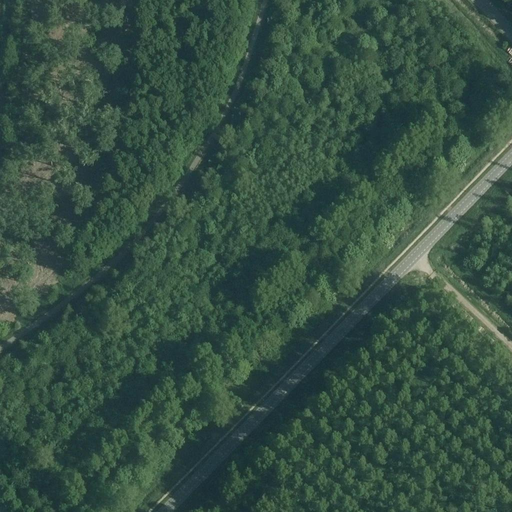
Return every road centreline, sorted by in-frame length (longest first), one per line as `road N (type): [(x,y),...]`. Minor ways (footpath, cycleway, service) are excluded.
road 1 (unclassified): [(163,511),(511,153)]
road 2 (track): [(511,353),(410,257)]
